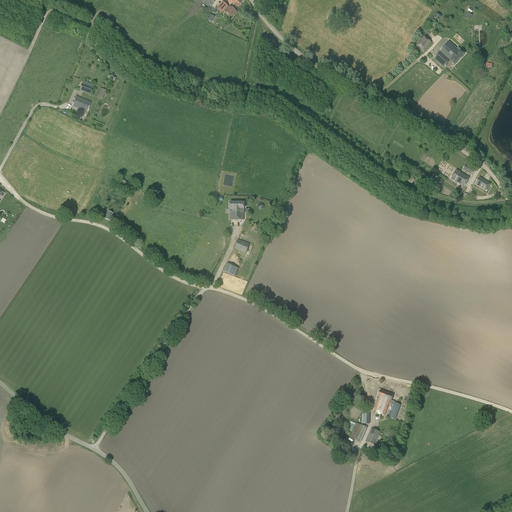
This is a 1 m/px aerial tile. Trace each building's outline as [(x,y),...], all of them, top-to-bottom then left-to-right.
[(237,7),(234,5),(232,7),(231,6),(229,8),(222,1),(216,8),(222,13),(225,10),(232,17),(237,12),(235,10),(237,7)] [(424,51),(431,43),(423,36),(416,45),(424,51)] [(457,49),(449,42),(434,58),(444,68),(451,61),(455,64),(464,54),(458,48),(457,49)] [(90,95),(94,86),(83,81),(79,91),(90,95)] [(102,99),(105,91),(101,89),(97,97),(102,99)] [(87,112),(91,103),(77,97),(73,106),(87,112)] [(471,174),(473,170),(466,165),(463,169),(471,174)] [(464,186),(469,178),(457,170),(452,179),(464,186)] [(487,182),(483,180),(483,179),(479,177),(475,184),(486,191),(490,184),(488,182),(487,182)] [(230,203),(230,213),(231,213),(231,220),(244,220),(244,209),(244,203),(230,203)] [(246,253),(250,245),(238,240),(234,248),(246,253)] [(232,266),(227,264),(223,272),(235,277),(238,268),(232,266)] [(349,399),(357,388),(353,385),(345,397),(349,399)] [(376,403),(373,412),(385,416),(389,404),(393,405),(394,406),(395,403),(395,402),(392,401),(393,396),(380,391),(378,396),(379,397),(376,404),(376,403)] [(360,442),(367,428),(356,423),(350,438),(360,442)] [(378,447),(380,441),(377,440),(380,432),(371,428),(366,442),(378,447)] [(352,458),(355,453),(345,449),(343,454),(352,458)]
